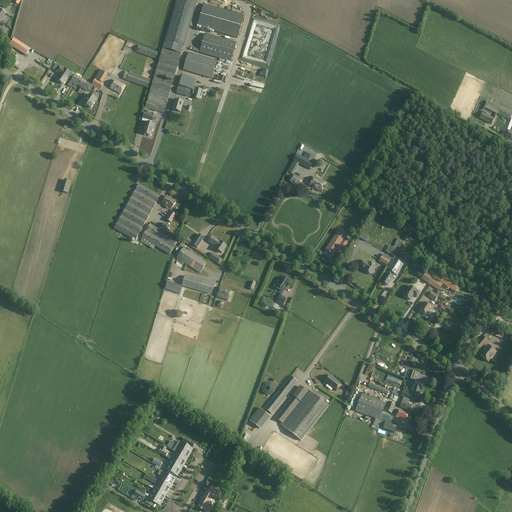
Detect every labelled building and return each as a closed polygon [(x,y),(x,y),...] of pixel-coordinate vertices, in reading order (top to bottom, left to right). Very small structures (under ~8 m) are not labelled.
[(197,27),(238,39),(244,17),(204,4),(197,27)] [(205,34),(200,53),(230,62),(236,43),(205,34)] [(30,49),(14,39),(10,45),(26,55),(30,49)] [(165,41),(163,49),(181,54),(182,55),(184,46),(165,41)] [(139,46),(136,53),(155,60),(157,53),(139,46)] [(181,54),(163,49),(162,49),(145,109),(163,114),(181,54)] [(217,61),(188,52),(183,70),(211,79),(217,61)] [(64,70),(63,69),(60,66),(57,64),(54,68),(57,70),(55,72),(60,75),(56,80),(62,84),(70,73),(64,69),(64,70)] [(92,85),(91,85),(100,91),(104,84),(102,83),(108,74),(102,71),(93,85),(92,85)] [(147,88),(150,80),(129,73),(127,81),(147,88)] [(91,85),(92,85),(75,75),(71,81),(87,91),(88,90),(91,85)] [(181,76),(178,86),(191,90),(194,80),(181,76)] [(111,88),(120,94),(124,86),(115,81),(111,88)] [(99,93),(100,91),(91,85),(88,90),(91,92),(91,91),(95,93),(96,91),(99,93)] [(192,90),(192,91),(194,91),(192,94),(194,95),(193,98),(198,100),(199,100),(202,90),(198,89),(199,88),(194,86),(193,90),(192,90)] [(178,87),(176,93),(188,97),(190,90),(178,87)] [(89,94),(83,104),(90,108),(96,99),(89,94)] [(183,102),(175,100),(172,110),(180,112),(183,102)] [(511,113),(487,101),(484,108),(509,120),(511,113)] [(153,125),(151,124),(154,115),(144,112),(142,121),(145,122),(144,128),(142,134),(150,136),(153,125)] [(495,119),(482,113),(479,118),(492,124),(495,119)] [(293,161),(310,170),(314,163),(312,162),(313,160),(305,156),(304,158),(297,154),(293,161)] [(293,175),(298,167),(292,164),(287,172),(293,175)] [(289,182),(299,188),(303,180),(294,174),(289,182)] [(315,178),(310,186),(320,192),(325,184),(315,178)] [(68,194),(71,182),(64,179),(61,192),(68,194)] [(114,229),(135,241),(160,196),(139,185),(114,229)] [(175,202),(166,197),(162,203),(171,209),(175,202)] [(171,223),(176,215),(171,212),(165,220),(171,223)] [(163,223),(159,230),(150,224),(141,238),(142,239),(140,242),(153,250),(155,247),(169,255),(178,241),(166,234),(170,227),(163,223)] [(339,230),(326,249),(329,251),(328,252),(330,253),(330,252),(333,254),(338,247),(339,248),(338,249),(342,251),(346,244),(343,241),(342,242),(341,242),(346,235),(343,233),(343,232),(342,232),(339,230)] [(197,248),(204,238),(199,234),(192,245),(197,248)] [(219,253),(220,252),(222,253),(227,246),(220,242),(212,237),(209,242),(216,247),(215,249),(214,250),(219,253)] [(177,258),(200,273),(207,263),(184,248),(177,258)] [(210,258),(218,264),(222,259),(213,253),(211,256),(210,255),(209,256),(210,257),(210,258)] [(384,254),(383,257),(380,261),(388,265),(392,259),(384,254)] [(382,282),(383,283),(382,284),(386,286),(387,285),(387,286),(394,276),(396,277),(403,266),(394,260),(387,271),(388,272),(382,282)] [(365,271),(365,272),(365,273),(368,274),(369,274),(370,275),(375,268),(373,266),(374,264),(372,262),(370,265),(369,264),(364,261),(360,266),(365,270),(364,271),(365,271)] [(426,272),(455,291),(459,286),(448,279),(430,267),(426,272)] [(425,274),(422,279),(439,290),(443,285),(425,274)] [(215,284),(185,276),(182,286),(168,281),(165,289),(180,295),(183,287),(212,294),(215,284)] [(278,285),(279,285),(277,288),(283,292),(285,289),(288,285),(287,284),(289,282),(283,278),(278,285)] [(411,297),(412,295),(416,298),(419,293),(416,291),(416,290),(410,287),(404,296),(410,300),(411,298),(411,297)] [(217,297),(228,300),(231,292),(220,288),(217,297)] [(429,297),(435,301),(438,296),(432,292),(429,297)] [(277,300),(283,304),(287,299),(280,295),(277,300)] [(427,315),(428,314),(430,316),(434,310),(432,309),(432,308),(425,303),(420,310),(427,315)] [(491,329),(483,337),(476,346),(480,349),(487,340),(494,332),(491,329)] [(496,352),(488,346),(480,356),(488,362),(496,352)] [(414,381),(416,373),(410,371),(407,379),(404,378),(404,380),(408,381),(408,380),(414,381)] [(272,415),(298,382),(290,376),(264,409),(272,415)] [(328,377),(326,377),(325,379),(325,380),(324,382),(335,391),(340,384),(329,376),(328,377)] [(272,382),(262,380),(260,391),(270,392),(272,382)] [(421,391),(423,384),(415,381),(412,388),(421,391)] [(301,441),(329,406),(309,391),(307,392),(300,386),(292,396),(300,402),(299,403),(292,397),(275,418),(282,424),(281,425),(301,441)] [(380,420),(383,410),(386,404),(362,394),(355,411),(375,419),(380,420)] [(392,414),(395,404),(389,402),(386,411),(392,414)] [(401,403),(400,408),(409,411),(411,407),(401,403)] [(249,421),(260,430),(270,417),(259,408),(249,421)] [(405,421),(408,414),(399,410),(396,418),(405,421)] [(383,429),(386,423),(380,420),(375,419),(373,425),(383,429)] [(397,427),(386,423),(383,429),(395,434),(397,427)] [(194,444),(184,438),(181,442),(192,448),(194,444)] [(192,450),(179,441),(173,451),(175,452),(187,459),(187,458),(186,458),(189,453),(190,453),(192,450)] [(159,453),(166,457),(168,453),(165,451),(167,447),(163,445),(161,449),(159,453)] [(183,461),(185,462),(187,459),(175,452),(173,457),(174,457),(172,461),(170,460),(182,467),(180,466),(183,461)] [(182,467),(170,460),(167,465),(169,466),(167,470),(165,469),(177,476),(175,475),(178,470),(180,471),(182,467)] [(162,477),(161,476),(158,481),(170,488),(172,484),(170,483),(173,478),(175,479),(164,472),(163,472),(164,473),(162,477)] [(144,477),(154,484),(156,480),(152,478),(145,474),(144,477)] [(170,488),(158,481),(159,482),(157,485),(156,485),(153,490),(165,497),(167,493),(165,492),(168,487),(170,488)] [(165,497),(153,490),(154,491),(152,494),(151,494),(148,499),(160,506),(162,502),(160,501),(163,496),(165,497)] [(205,495),(203,498),(213,504),(218,496),(208,490),(206,493),(205,495)] [(133,496),(142,501),(145,496),(136,491),(133,496)] [(205,511),(208,511),(213,504),(203,498),(201,502),(200,504),(198,507),(205,511)]
